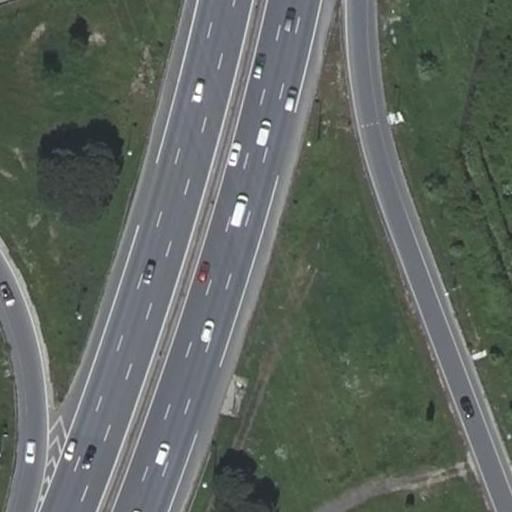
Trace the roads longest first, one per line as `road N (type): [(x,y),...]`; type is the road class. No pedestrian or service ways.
road 1 (trunk): [(509,511),(380,167),(355,0)]
road 2 (trunk): [(224,0),(156,282),(68,511)]
road 3 (trunk): [(142,511),(214,310),(294,0)]
road 4 (trunk): [(0,273),(30,351),(38,412),(25,511)]
